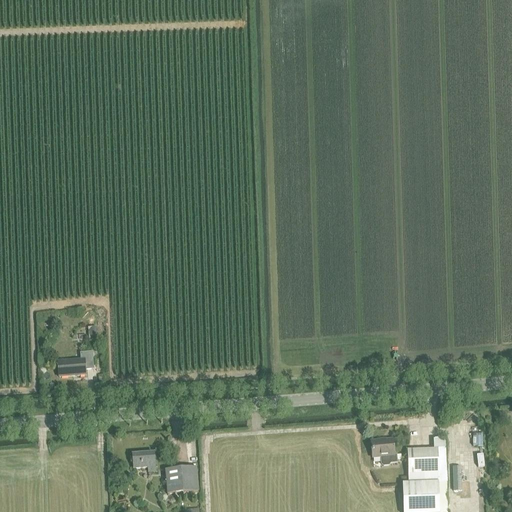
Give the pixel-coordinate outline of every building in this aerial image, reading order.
[(89,341),(98,341),(96,327),(88,328),(89,341)] [(59,362),(60,378),(85,376),(85,370),(94,370),(93,353),(81,354),(81,361),(59,362)] [(373,459),(381,458),(381,465),(384,467),(389,466),(390,464),(397,463),(396,456),(394,456),(393,440),(371,443),(373,459)] [(434,451),(410,452),(407,452),(408,485),(402,485),(403,511),(447,511),(445,440),(433,441),(434,451)] [(144,456),(144,455),(133,456),(134,470),(148,469),(149,473),(156,472),(155,455),(144,456)] [(166,471),(168,495),(199,493),(197,468),(166,471)]
